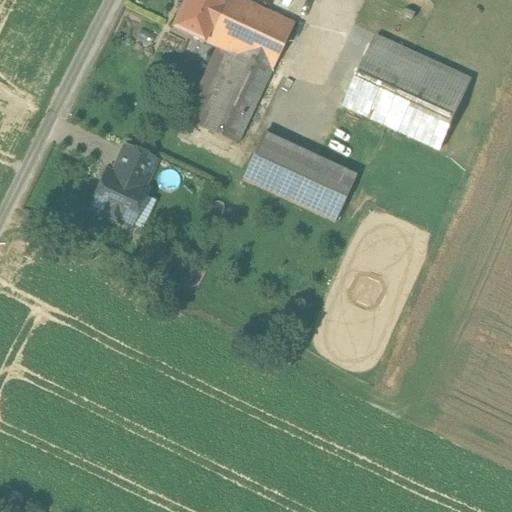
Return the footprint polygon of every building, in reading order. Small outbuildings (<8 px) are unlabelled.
[(240,0),(185,0),(173,28),(216,48),(271,73),(294,25),(240,0)] [(471,81),(376,38),(344,107),(439,150),(471,81)] [(271,73),(216,48),(184,121),(237,146),(271,73)] [(356,177),(264,135),(243,180),(335,222),(356,177)] [(156,162),(124,147),(111,175),(143,190),(156,162)] [(111,175),(106,173),(90,208),(131,227),(142,201),(147,192),(143,190),(111,175)] [(153,206),(142,201),(131,227),(141,232),(153,206)]
